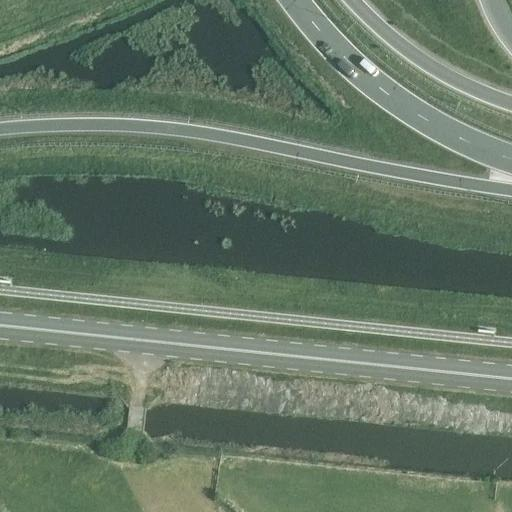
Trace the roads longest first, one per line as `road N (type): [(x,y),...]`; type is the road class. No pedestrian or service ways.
road 1 (trunk): [(0,135),(199,135),(425,179),(511,186)]
road 2 (secondary): [(511,378),(0,325)]
road 3 (trunk): [(293,0),(339,54),(391,97),(511,160)]
road 4 (trunk): [(511,105),(419,60),(350,0)]
